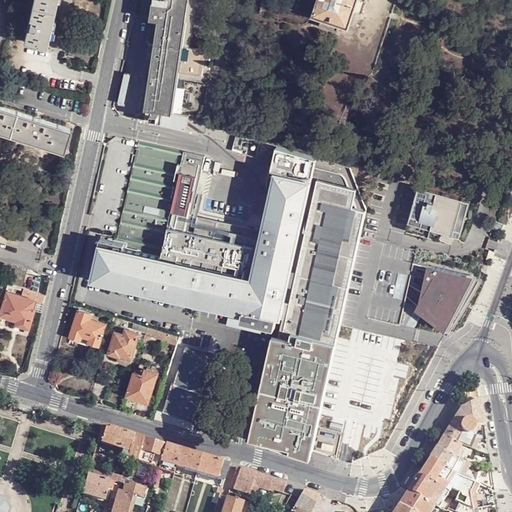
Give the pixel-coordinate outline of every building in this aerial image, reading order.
[(57,0),(34,0),(26,41),(48,46),(57,0)] [(198,0),(157,0),(154,18),(159,19),(155,42),(146,109),(149,109),(166,111),(173,112),(179,71),(204,74),(205,67),(213,67),(214,58),(207,56),(207,51),(191,49),(198,0)] [(317,0),(315,8),(313,13),(313,14),(350,26),(358,0),(317,0)] [(313,13),(315,8),(298,3),(296,8),(313,13)] [(151,42),(155,42),(159,19),(154,18),(151,42)] [(0,130),(17,135),(24,113),(0,105),(0,130)] [(149,109),(148,120),(164,122),(166,111),(149,109)] [(177,113),(173,112),(166,111),(164,122),(170,124),(175,124),(177,113)] [(64,150),(71,128),(24,113),(17,135),(64,150)] [(164,122),(148,120),(144,119),(142,133),(168,136),(170,124),(164,122)] [(208,144),(168,136),(142,133),(118,241),(103,238),(94,278),(232,309),(230,316),(286,328),(311,211),(305,209),(313,176),(271,167),(268,183),(274,185),(273,193),(263,237),(250,234),(251,227),(219,220),(215,235),(186,229),(201,156),(205,157),(208,144)] [(276,145),(271,167),(313,176),(317,156),(276,145)] [(318,177),(311,211),(286,328),(279,362),(271,361),(268,374),(276,376),(262,438),(310,449),(359,220),(349,183),(318,177)] [(466,193),(421,181),(408,229),(431,236),(435,222),(444,225),(457,228),(466,193)] [(473,195),(466,193),(457,228),(463,230),(473,195)] [(435,222),(431,236),(435,237),(444,225),(435,222)] [(477,275),(432,266),(429,279),(435,283),(429,294),(422,306),(448,327),(477,275)] [(17,285),(9,282),(7,290),(8,291),(15,293),(17,285)] [(422,306),(429,294),(413,285),(410,297),(422,306)] [(45,302),(47,295),(24,287),(22,295),(39,300),(45,302)] [(15,293),(8,291),(0,318),(0,326),(7,329),(10,319),(19,322),(17,325),(31,329),(39,300),(22,295),(15,293)] [(390,305),(387,321),(400,323),(402,307),(390,305)] [(94,314),(81,309),(72,336),(83,340),(84,335),(93,338),(91,343),(101,346),(108,324),(92,319),(94,314)] [(141,333),(120,325),(111,352),(121,356),(123,353),(133,357),(141,333)] [(178,336),(150,327),(147,336),(175,346),(178,336)] [(213,357),(185,349),(166,411),(193,419),(213,357)] [(145,374),(137,371),(129,395),(151,402),(160,373),(147,369),(145,374)] [(475,424),(476,427),(484,426),(483,421),(483,416),(481,406),(480,399),(462,408),(458,416),(463,423),(465,421),(468,420),(471,421),(473,422),(475,424)] [(473,437),(471,435),(470,436),(467,436),(464,435),(462,433),(461,431),(461,428),(461,425),(463,423),(458,416),(457,417),(454,420),(451,426),(443,438),(459,445),(466,448),(468,449),(473,437)] [(476,430),(476,427),(475,424),(473,422),(471,421),(468,420),(465,421),(463,423),(461,425),(461,428),(461,431),(462,433),(464,435),(467,436),(470,436),(471,435),(473,434),(475,432),(476,430)] [(107,429),(102,427),(97,442),(102,444),(107,429)] [(129,452),(134,437),(107,429),(102,444),(129,452)] [(165,446),(134,437),(129,452),(126,460),(137,464),(140,451),(162,458),(165,446)] [(487,443),(473,437),(468,449),(481,454),(489,457),(489,454),(487,443)] [(459,445),(443,438),(442,440),(436,450),(451,456),(458,459),(460,460),(466,448),(459,445)] [(182,451),(165,446),(162,458),(160,463),(164,464),(176,468),(182,451)] [(451,456),(436,450),(435,451),(429,460),(440,466),(449,471),(453,473),(454,474),(456,475),(459,476),(462,477),(463,478),(465,474),(459,472),(464,461),(460,460),(458,459),(451,456)] [(203,457),(182,451),(176,468),(198,474),(203,457)] [(89,470),(93,471),(97,456),(93,455),(89,470)] [(198,474),(224,483),(229,465),(203,457),(198,474)] [(440,466),(429,460),(428,461),(426,465),(423,469),(418,477),(432,485),(444,491),(448,485),(462,492),(474,497),(468,510),(471,511),(498,511),(497,503),(495,492),(488,489),(476,484),(463,478),(462,477),(459,476),(456,475),(454,474),(453,473),(449,471),(440,466)] [(160,463),(154,484),(153,487),(157,489),(164,464),(160,463)] [(176,468),(164,464),(162,474),(173,477),(176,469),(176,468)] [(124,468),(122,474),(134,478),(136,472),(124,468)] [(251,496),(259,475),(237,468),(230,490),(248,495),(251,496)] [(108,475),(93,471),(89,470),(87,475),(106,481),(108,475)] [(258,489),(263,476),(259,475),(251,496),(248,495),(247,499),(251,501),(254,502),(258,489)] [(286,483),(263,476),(258,489),(268,492),(269,490),(283,494),(286,483)] [(104,502),(110,484),(106,482),(87,477),(81,495),(104,502)] [(432,485),(418,477),(416,480),(408,492),(421,499),(431,505),(436,508),(441,497),(442,494),(444,491),(432,485)] [(116,494),(111,511),(128,511),(133,497),(137,498),(140,488),(127,484),(124,494),(117,492),(116,494)] [(140,488),(137,498),(142,500),(145,489),(140,488)] [(320,495),(304,489),(301,495),(316,503),(320,495)] [(248,495),(230,490),(229,493),(247,499),(248,495)] [(421,499),(408,492),(406,496),(399,506),(409,511),(434,511),(436,508),(431,505),(421,499)] [(107,510),(111,511),(116,494),(112,493),(107,510)] [(310,511),(316,503),(301,495),(294,508),(300,511),(310,511)] [(0,498),(0,511),(8,511),(9,509),(5,501),(0,498)] [(227,499),(223,511),(241,511),(244,504),(227,499)]
